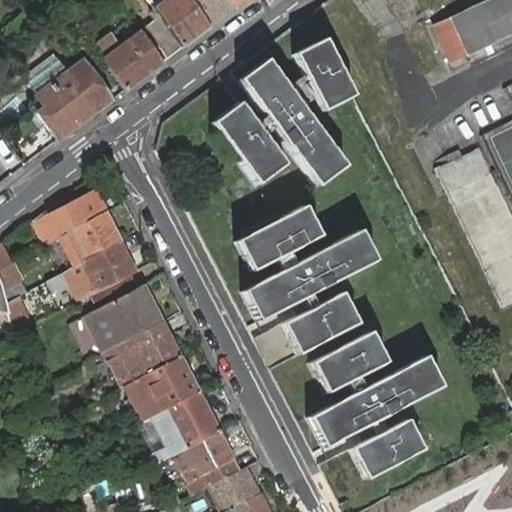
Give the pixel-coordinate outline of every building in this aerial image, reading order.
[(144,30),(139,33),(161,63),(181,48),(208,27),(187,0),(165,0),(153,9),(158,16),(143,28),(144,30)] [(235,7),(230,0),(187,0),(208,27),(235,7)] [(450,63),(511,33),(511,0),(490,0),(433,27),(448,61),(450,63)] [(108,33),(91,45),(102,61),(119,47),(108,33)] [(161,63),(139,33),(102,61),(123,91),(161,63)] [(323,39),(292,55),(322,112),(352,96),(323,39)] [(56,141),(96,111),(88,100),(101,90),(80,62),(67,72),(53,54),(22,77),(35,95),(34,97),(42,109),(36,114),(43,124),(56,141)] [(344,167),(264,60),(237,81),(316,187),(344,167)] [(96,111),(110,101),(101,90),(88,100),(96,111)] [(284,164),(237,103),(210,123),(257,185),(284,164)] [(510,305),(511,304),(511,215),(479,148),(463,156),(454,160),(436,168),(435,169),(502,309),(510,305)] [(66,207),(62,199),(42,213),(46,220),(33,227),(42,243),(50,239),(103,209),(94,192),(66,207)] [(234,242),(250,272),(318,237),(302,206),(234,242)] [(120,242),(104,212),(58,237),(71,262),(65,266),(67,270),(120,242)] [(240,292),(256,322),(374,261),(358,231),(240,292)] [(135,272),(120,242),(67,270),(57,276),(60,281),(66,277),(79,301),(135,272)] [(0,244),(0,270),(10,264),(0,244)] [(10,264),(0,270),(0,291),(3,304),(16,298),(25,293),(19,280),(21,279),(13,263),(10,264)] [(82,316),(101,353),(162,322),(143,285),(82,316)] [(0,328),(11,328),(3,304),(0,291),(0,328)] [(340,294),(280,325),(296,356),(356,324),(340,294)] [(3,304),(11,328),(12,335),(28,327),(16,298),(3,304)] [(162,322),(101,353),(120,387),(123,386),(179,356),(162,322)] [(308,363),(324,394),(384,363),(368,332),(308,363)] [(101,353),(85,362),(97,383),(112,374),(101,353)] [(135,409),(141,420),(147,417),(198,391),(179,356),(123,386),(130,398),(140,392),(148,388),(154,399),(146,403),(135,409)] [(306,418),(322,448),(440,387),(424,357),(306,418)] [(34,370),(24,375),(28,390),(40,385),(34,370)] [(148,388),(140,392),(146,403),(154,399),(148,388)] [(219,431),(198,391),(147,417),(163,446),(148,454),(153,464),(161,461),(174,454),(219,431)] [(405,420),(348,449),(364,480),(421,450),(405,420)] [(239,470),(219,431),(174,454),(183,472),(180,473),(186,484),(200,477),(205,488),(239,470)] [(246,467),(239,470),(205,488),(206,489),(217,511),(269,511),(259,493),(246,467)] [(176,504),(179,502),(173,488),(163,491),(169,507),(176,504)]
